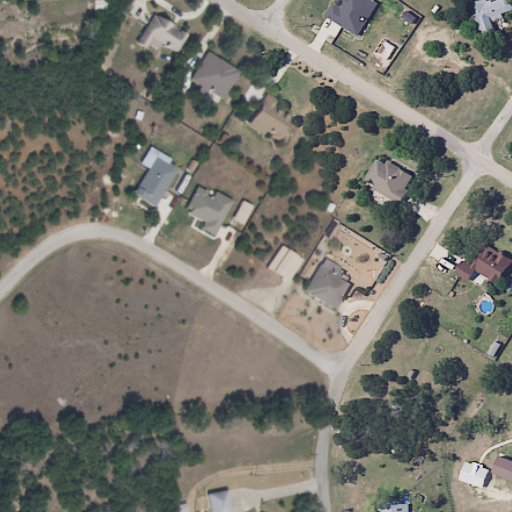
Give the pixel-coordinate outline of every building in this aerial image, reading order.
[(511,12),(511,11),(509,0),(483,0),(471,3),(479,37),(493,33),(489,18),(511,12)] [(174,54),(184,37),(151,16),(133,45),(141,50),(145,43),(156,50),(159,45),(174,54)] [(219,101),(237,74),(205,53),(188,80),(219,101)] [(274,144),(290,119),(273,108),(276,103),(263,95),(243,125),(274,144)] [(412,176),(374,158),(361,185),(399,203),(412,176)] [(511,260),(483,244),(470,266),(461,260),(453,273),(467,282),(473,272),(496,285),(511,260)] [(349,282),(315,266),(302,296),(335,311),(349,282)] [(228,511),(224,492),(204,496),(207,511),(228,511)] [(405,511),(405,503),(375,504),(375,511),(405,511)]
